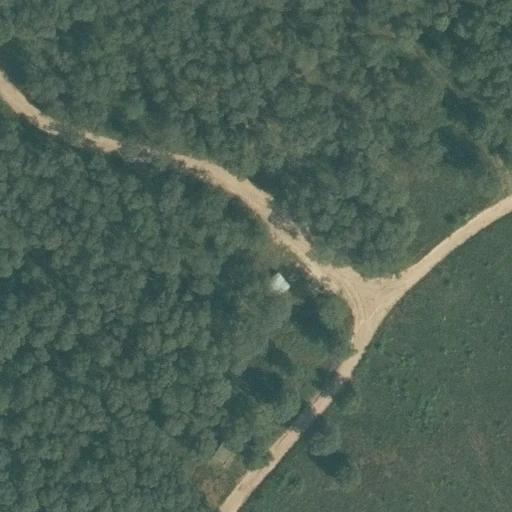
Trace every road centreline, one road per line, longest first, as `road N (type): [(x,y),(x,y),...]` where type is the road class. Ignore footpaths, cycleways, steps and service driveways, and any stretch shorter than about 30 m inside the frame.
road 1 (track): [(385,303),(302,235),(202,176),(93,137),(0,80)]
road 2 (track): [(228,511),(385,303),(476,221),(511,206)]
